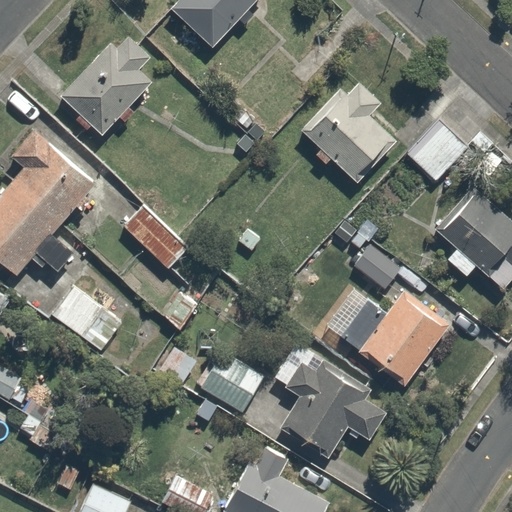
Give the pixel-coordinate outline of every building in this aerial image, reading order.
[(241,0),(169,0),(165,5),(203,41),(241,0)] [(135,63),(148,48),(120,24),(61,91),(98,122),(143,70),(135,63)] [(325,160),(332,151),(352,168),(388,124),(366,105),(376,93),(355,76),(345,88),(335,80),(299,124),(314,137),(307,145),(325,160)] [(431,116),(403,146),(430,171),(458,141),(431,116)] [(44,224),(87,173),(39,132),(26,122),(6,146),(19,156),(0,178),(0,258),(9,266),(28,244),(52,265),(69,245),(44,224)] [(511,266),(511,209),(470,175),(432,220),(452,237),(442,249),(467,270),(477,258),(502,278),(511,266)] [(138,195),(117,219),(169,265),(191,241),(138,195)] [(404,262),(406,258),(333,209),(323,225),(357,248),(346,265),(349,267),(385,291),(392,281),(404,262)] [(349,267),(316,317),(410,379),(450,320),(392,281),(385,291),(349,267)] [(371,395),(377,385),(317,352),(291,337),(271,374),(297,389),(277,423),(324,449),(339,422),(364,436),(383,401),(371,395)] [(199,355),(166,340),(153,368),(187,383),(199,355)] [(205,420),(219,395),(239,407),(259,370),(215,346),(195,382),(181,407),(205,420)] [(251,431),(213,501),(235,511),(310,511),(322,492),(275,466),(284,450),(251,431)] [(170,468),(157,497),(188,511),(196,511),(209,487),(170,468)] [(90,474),(72,511),(123,511),(132,494),(90,474)]
